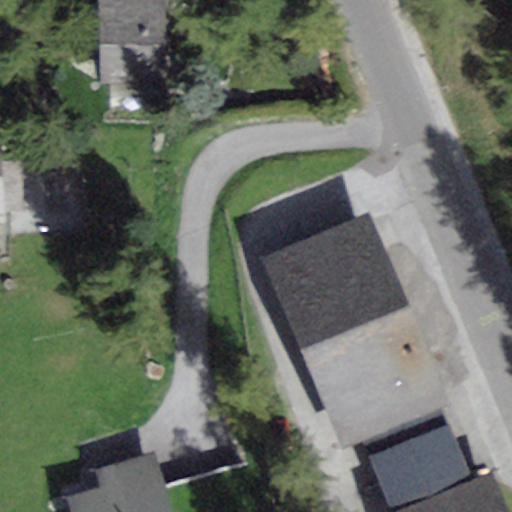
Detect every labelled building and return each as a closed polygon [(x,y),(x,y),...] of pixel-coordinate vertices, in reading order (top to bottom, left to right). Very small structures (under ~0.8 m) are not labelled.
[(173,0),(97,0),(98,82),(174,82),(173,0)] [(8,141),(0,141),(0,226),(10,226),(8,141)] [(381,222),(274,266),(349,452),(456,409),(381,222)] [(457,431),(382,463),(402,511),(477,479),(457,431)] [(173,511),(160,457),(75,479),(83,511),(173,511)] [(511,511),(511,497),(503,475),(411,511),(511,511)]
